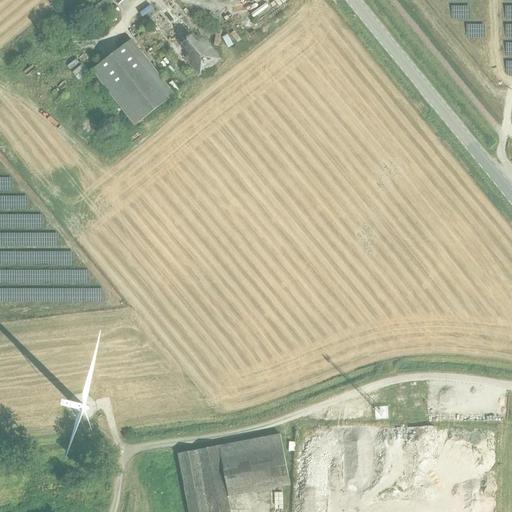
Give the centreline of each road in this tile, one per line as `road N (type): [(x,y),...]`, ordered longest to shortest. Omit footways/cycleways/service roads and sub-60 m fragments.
road 1 (track): [(511,387),(439,377),(382,382),(251,430),(117,453)]
road 2 (tertiary): [(511,191),(354,0)]
